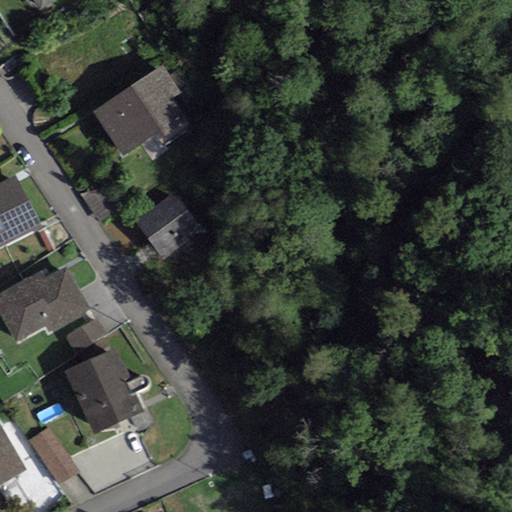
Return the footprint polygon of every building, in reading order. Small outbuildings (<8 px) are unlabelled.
[(31,0),(39,10),(53,0),(31,0)] [(180,94),(161,66),(91,111),(122,157),(153,137),(157,143),(188,123),(172,99),(180,94)] [(0,247),(41,225),(15,176),(0,183),(0,247)] [(98,183),(81,194),(98,221),(115,210),(98,183)] [(202,231),(174,194),(135,223),(163,260),(202,231)] [(42,271),(0,294),(0,315),(16,344),(46,328),(49,333),(91,310),(66,266),(46,277),(42,271)] [(111,344),(96,319),(66,337),(81,362),(111,344)] [(130,382),(114,350),(65,374),(96,436),(145,412),(136,394),(148,389),(150,386),(151,383),(150,381),(146,378),(141,378),(130,382)] [(0,486),(27,470),(0,424),(0,486)] [(79,471),(48,427),(29,440),(59,484),(79,471)]
